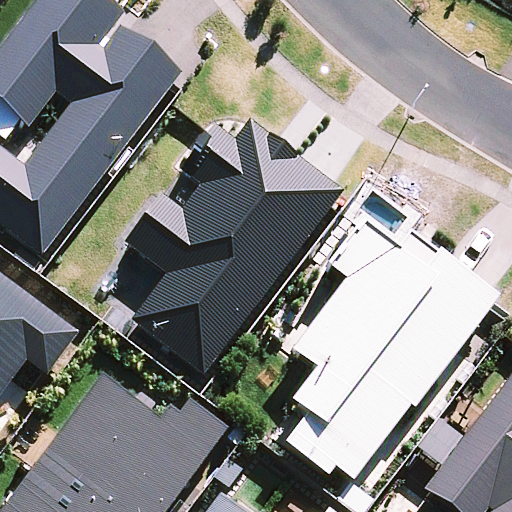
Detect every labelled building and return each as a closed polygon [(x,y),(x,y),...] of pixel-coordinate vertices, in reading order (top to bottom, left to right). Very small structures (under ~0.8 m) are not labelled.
[(122,21),(93,0),(39,0),(0,52),(0,146),(1,147),(17,129),(25,135),(54,97),(71,109),(22,173),(0,157),(0,234),(38,265),(179,82),(116,33),(105,47),(102,44),(122,21)] [(200,381),(341,199),(246,127),(231,146),(210,132),(176,177),(197,192),(178,216),(157,201),(121,248),(163,280),(127,326),(200,381)] [(410,417),(496,304),(435,258),(433,260),(405,239),(392,254),(357,228),(322,273),(342,288),(287,359),(311,378),(286,410),(305,424),(281,452),(322,483),(330,473),(349,486),(406,415),(410,417)] [(0,398),(23,367),(44,382),(77,339),(0,282),(0,398)] [(511,511),(511,375),(421,495),(442,511),(511,511)] [(167,511),(225,436),(187,407),(173,421),(164,414),(155,427),(97,384),(1,511),(167,511)] [(231,511),(218,502),(210,511),(231,511)]
